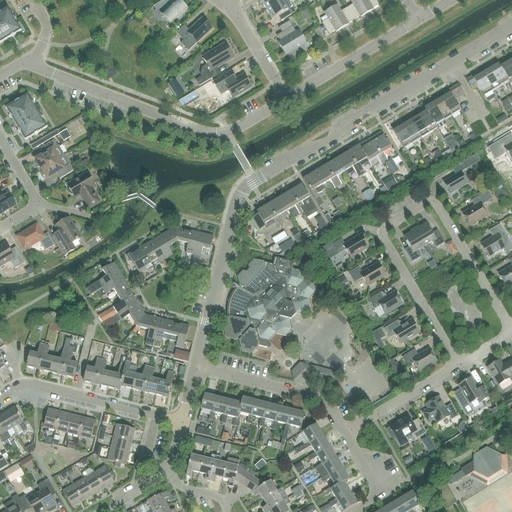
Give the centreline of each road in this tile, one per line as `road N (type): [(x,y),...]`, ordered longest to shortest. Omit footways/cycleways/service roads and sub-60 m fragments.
road 1 (residential): [(458,366),(380,231),(431,202),(511,327)]
road 2 (residential): [(231,229),(250,182),(511,23)]
road 3 (residential): [(285,99),(212,134),(26,63)]
road 4 (residential): [(0,401),(29,384),(183,421)]
road 5 (residential): [(345,433),(313,398),(196,368)]
road 6 (residential): [(285,99),(416,18)]
road 7 (unclassified): [(196,368),(231,229)]
road 8 (residential): [(345,433),(458,366)]
